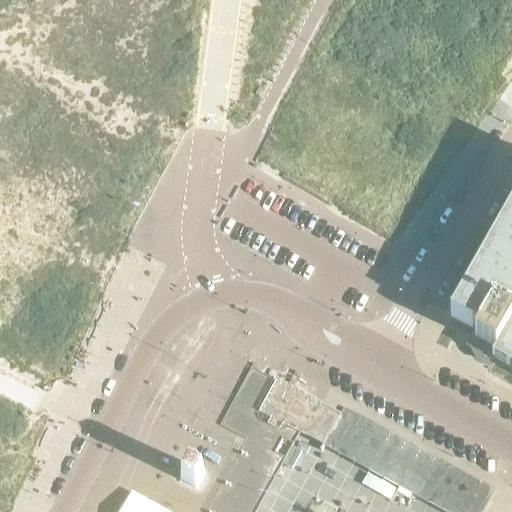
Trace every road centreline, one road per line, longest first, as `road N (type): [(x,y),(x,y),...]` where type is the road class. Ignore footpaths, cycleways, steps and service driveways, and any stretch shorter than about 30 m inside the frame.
road 1 (residential): [(217,295),(193,297),(169,312),(64,511)]
road 2 (residential): [(375,364),(511,154)]
road 3 (residential): [(375,364),(281,309),(243,294),(217,295)]
road 4 (residential): [(511,447),(375,364)]
road 5 (unclassified): [(217,295),(196,236),(204,166)]
